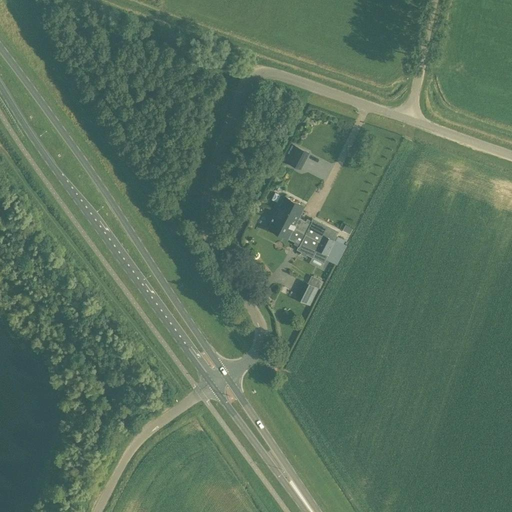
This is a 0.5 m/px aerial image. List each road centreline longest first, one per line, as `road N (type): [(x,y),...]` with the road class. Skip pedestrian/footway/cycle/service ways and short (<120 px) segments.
road 1 (unclassified): [(227,376),(251,358),(261,336),(258,318),(212,249),(206,200),(250,70),(408,119)]
road 2 (primary): [(227,376),(0,50)]
road 3 (primary): [(0,88),(212,385)]
road 4 (unclassified): [(97,511),(136,442),(212,385)]
road 5 (primary): [(212,385),(310,511)]
road 6 (primary): [(310,511),(227,376)]
road 7 (unclassified): [(408,119),(434,0)]
